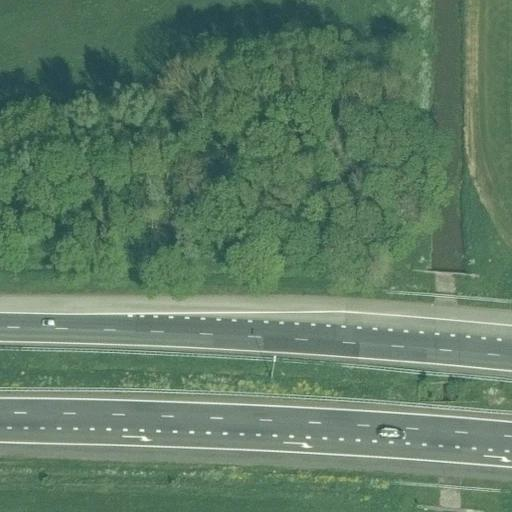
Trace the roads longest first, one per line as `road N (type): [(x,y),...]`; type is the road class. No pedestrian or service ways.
road 1 (motorway): [(511,359),(0,329)]
road 2 (motorway): [(0,414),(511,439)]
